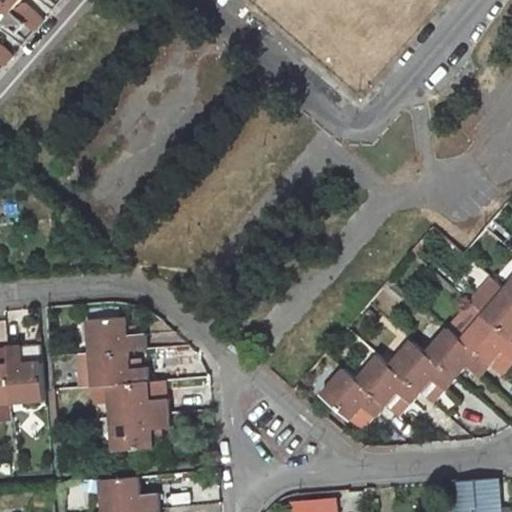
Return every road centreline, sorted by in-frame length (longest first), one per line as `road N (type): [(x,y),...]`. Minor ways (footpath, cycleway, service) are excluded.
road 1 (residential): [(196,0),(350,126),(379,115),(477,0)]
road 2 (residential): [(242,369),(133,281),(0,291)]
road 3 (residential): [(511,451),(359,464)]
road 4 (residential): [(359,464),(242,369)]
